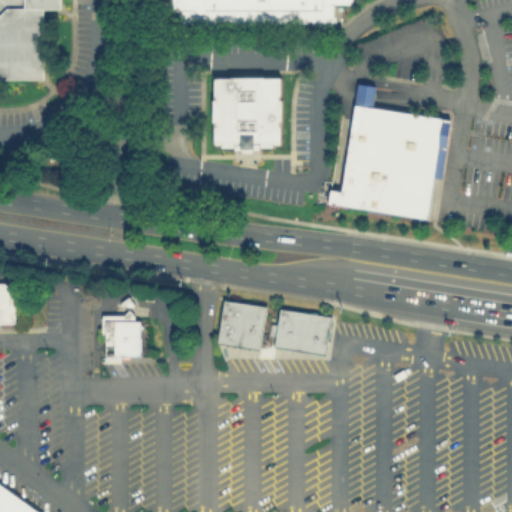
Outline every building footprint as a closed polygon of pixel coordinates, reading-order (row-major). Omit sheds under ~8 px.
[(0,0),(59,0),(59,7),(43,7),(43,78),(0,78),(0,0)] [(351,0),(351,2),(330,2),(330,23),(176,23),(176,8),(170,8),(170,0),(351,0)] [(220,143),(212,143),(212,76),(278,76),(278,143),(272,143),(272,147),(258,147),(258,148),(251,148),(251,150),(249,151),(242,151),(240,150),(240,148),(233,148),(233,147),(220,147),(220,143)] [(441,117),(440,120),(449,121),(440,178),(432,176),(426,217),(426,219),(327,204),(329,188),(340,190),(357,83),(374,85),(371,106),(441,117)] [(13,322),(0,322),(0,282),(12,282),(13,322)] [(264,305),(223,299),(216,341),(257,348),(264,305)] [(278,307),(329,315),(323,353),(273,345),(278,307)] [(140,355),(113,356),(113,347),(104,347),(104,334),(100,334),(100,313),(123,313),(128,308),(133,313),(133,319),(139,319),(139,323),(143,326),(139,329),(140,355)] [(0,511),(0,486),(36,511),(0,511)]
